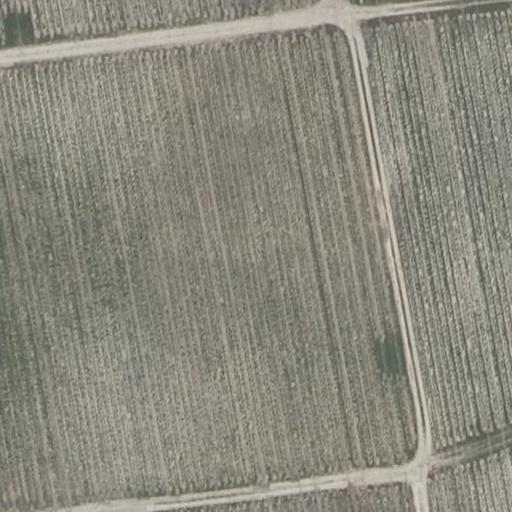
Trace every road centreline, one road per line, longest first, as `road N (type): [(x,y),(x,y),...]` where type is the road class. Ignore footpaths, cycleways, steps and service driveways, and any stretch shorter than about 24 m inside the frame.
road 1 (track): [(337,0),(419,387),(427,511)]
road 2 (track): [(0,56),(494,0)]
road 3 (track): [(511,430),(419,463),(86,511)]
